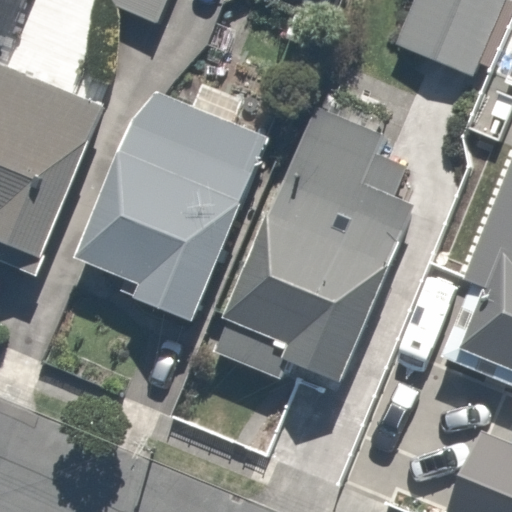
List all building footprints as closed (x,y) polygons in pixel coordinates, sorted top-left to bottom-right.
[(164,28),(175,0),(112,0),(110,7),(164,28)] [(510,0),(421,0),(400,48),(476,82),(482,68),(493,74),(511,30),(511,1),(510,1),(510,0)] [(511,30),(493,74),(511,81),(511,30)] [(0,265),(45,284),(112,112),(0,67),(0,265)] [(198,111),(163,97),(136,127),(81,265),(130,285),(126,295),(141,302),(140,304),(199,328),(276,144),(239,128),(249,106),(207,89),(198,111)] [(391,139),(321,113),(275,222),(272,221),(229,325),(233,327),(220,357),(286,385),(294,368),(347,390),(420,210),(400,201),(413,171),(382,160),(391,139)] [(511,184),(471,287),(477,289),(447,362),(511,388),(511,184)] [(511,511),(511,447),(486,437),(454,511),(511,511)]
